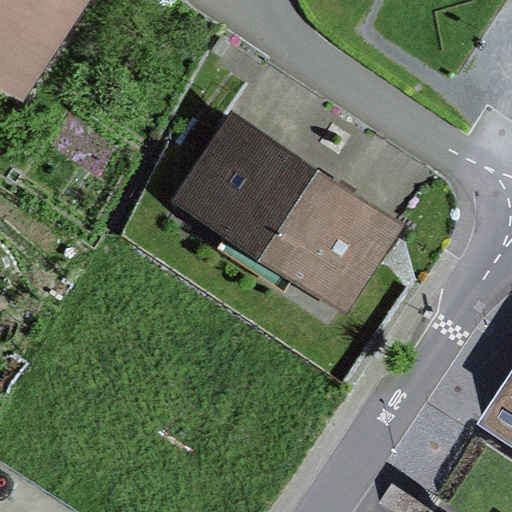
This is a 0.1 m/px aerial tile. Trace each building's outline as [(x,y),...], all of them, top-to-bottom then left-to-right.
[(0,0),(0,66),(22,81),(75,2),(72,0),(0,0)] [(295,274),(343,305),(396,225),(235,119),(182,200),(230,232),(295,274)] [(284,290),(295,274),(230,232),(219,248),(284,290)] [(511,387),(485,429),(511,446),(511,387)] [(431,511),(392,486),(380,505),(391,511),(431,511)]
